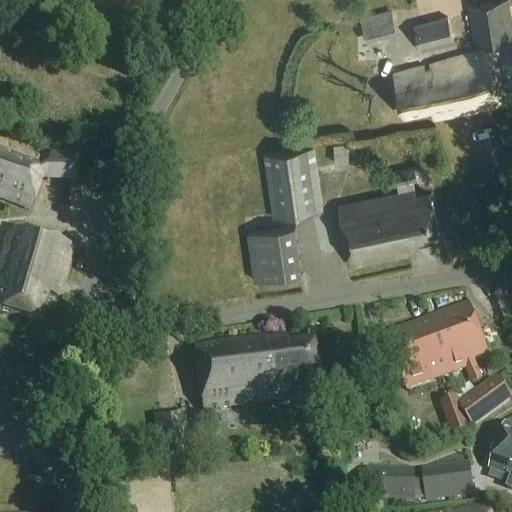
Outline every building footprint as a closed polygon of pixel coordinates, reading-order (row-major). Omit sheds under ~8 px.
[(475,48),(511,41),(511,25),(507,0),(501,0),(467,5),(475,48)] [(391,10),(376,14),(382,39),(397,35),(391,10)] [(420,51),(453,42),(447,17),(414,26),(420,51)] [(509,105),(492,47),(392,76),(404,117),(431,109),(433,119),(509,105)] [(352,141),(339,142),(341,159),(354,157),(352,141)] [(51,160),(45,161),(0,143),(0,199),(29,210),(41,179),(74,179),(74,159),(51,157),(51,160)] [(263,155),(272,218),(322,211),(313,148),(263,155)] [(417,180),(415,169),(382,177),(385,188),(397,185),(399,195),(339,208),(352,267),(408,255),(416,246),(440,240),(431,195),(416,198),(415,192),(412,182),(417,180)] [(254,282),(302,275),(296,227),(247,234),(254,282)] [(70,247),(8,230),(0,260),(0,311),(40,322),(47,296),(56,299),(70,247)] [(511,316),(511,288),(500,292),(508,318),(511,316)] [(470,307),(428,322),(447,377),(465,371),(472,386),(482,381),(476,368),(474,362),(488,358),(470,307)] [(447,377),(428,322),(387,336),(406,392),(447,377)] [(286,346),(285,340),(263,343),(262,341),(194,350),(202,412),(299,399),(298,391),(318,388),(312,342),(286,346)] [(457,408),(473,430),(511,402),(511,398),(497,378),(457,408)] [(461,415),(457,408),(459,406),(456,399),(442,404),(439,405),(445,421),(461,415)] [(191,468),(182,412),(151,417),(160,472),(191,468)] [(511,427),(505,425),(488,471),(511,479),(507,490),(511,492),(511,427)] [(366,471),(367,504),(415,503),(415,495),(424,494),(426,502),(474,496),(470,464),(427,469),(421,470),(423,479),(416,480),(415,470),(366,471)]
